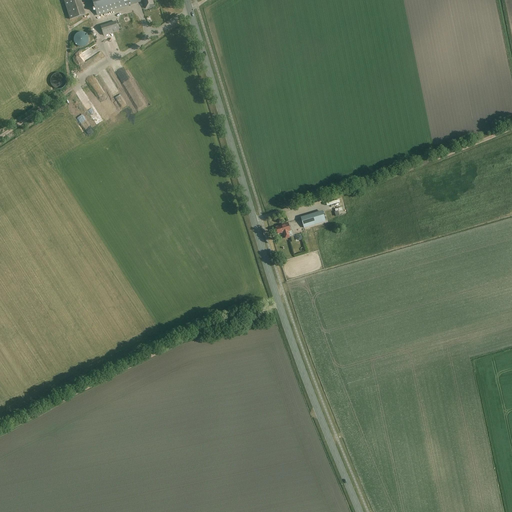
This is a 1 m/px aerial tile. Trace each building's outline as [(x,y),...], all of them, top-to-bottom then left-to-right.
[(86,15),(81,0),(64,0),(70,19),(86,15)] [(92,0),(98,16),(137,3),(136,2),(143,0),(146,9),(150,8),(149,6),(152,6),(151,5),(154,4),(152,0),(92,0)] [(119,31),(116,21),(101,26),(104,36),(119,31)] [(82,32),(81,32),(80,32),(79,32),(78,33),(77,33),(77,34),(76,34),(75,35),(75,36),(74,37),(74,38),(74,39),(74,40),(74,41),(74,42),(75,43),(75,44),(76,44),(76,45),(77,45),(77,46),(78,46),(79,47),(80,47),(81,47),(82,47),(83,47),(84,47),(85,46),(86,46),(86,45),(87,44),(88,44),(88,43),(88,42),(89,41),(89,40),(89,39),(89,38),(88,37),(88,36),(88,35),(87,35),(87,34),(86,34),(85,33),(84,33),(83,32),(82,32)] [(78,90),(84,99),(87,97),(82,88),(78,90)] [(109,114),(117,112),(116,108),(109,109),(108,106),(107,106),(109,114)] [(325,211),(302,218),(305,229),(328,222),(325,211)] [(291,231),(288,222),(282,224),(282,225),(276,227),(278,234),(282,233),(282,234),(284,233),(285,239),(290,237),(288,232),(291,231)] [(297,237),(300,241),(306,236),(303,233),(297,237)]
